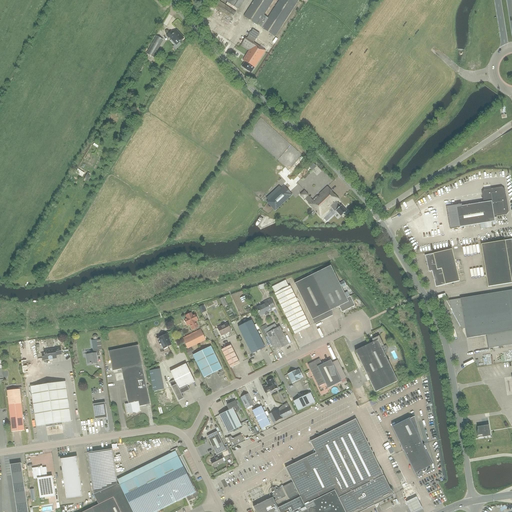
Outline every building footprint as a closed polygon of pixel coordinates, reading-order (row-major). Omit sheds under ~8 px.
[(226,0),(226,1),(238,9),(244,0),(226,0)] [(298,0),(279,0),(267,18),(263,16),(273,0),(254,0),(245,14),(276,35),(298,0)] [(234,17),(237,11),(219,1),(217,5),(221,8),(220,9),(234,17)] [(267,11),(270,13),(277,3),(274,1),(267,11)] [(253,29),(250,34),(256,38),(260,34),(253,29)] [(177,44),(183,39),(176,31),(174,33),(171,31),(167,35),(169,38),(170,37),(177,44)] [(253,43),(256,38),(250,34),(247,38),(253,43)] [(153,58),(163,40),(157,36),(147,54),(153,58)] [(244,61),(245,61),(242,67),(245,69),(251,73),(252,71),(255,67),(265,51),(246,38),(241,45),(249,50),(243,60),(244,61)] [(318,176),(323,171),(318,166),(313,170),(318,176)] [(83,177),(85,173),(78,168),(76,173),(83,177)] [(302,178),(309,171),(306,168),(299,175),(302,178)] [(305,191),(300,195),(304,200),(305,199),(309,203),(309,204),(321,217),(332,206),(336,211),(335,211),(343,220),(350,214),(342,205),(341,206),(337,202),(339,200),(327,187),(313,200),(305,191)] [(456,207),(447,209),(450,229),(460,227),(480,224),(481,229),(492,227),(491,222),(495,221),(494,217),(506,215),(508,212),(505,189),(502,187),(484,190),(482,193),(484,203),(456,207)] [(274,209),(290,195),(284,188),(268,202),(274,209)] [(511,283),(511,239),(481,244),(488,287),(511,283)] [(460,281),(452,249),(425,256),(429,272),(432,271),(436,287),(460,281)] [(349,302),(347,298),(341,287),(339,283),(331,266),(295,283),(315,324),(333,315),(331,311),(339,306),(349,302)] [(310,326),(296,298),(290,286),(275,294),(295,334),(310,326)] [(463,329),(465,328),(467,338),(487,335),(489,348),(511,344),(511,289),(460,298),(460,299),(447,301),(461,327),(463,326),(463,329)] [(355,306),(350,296),(347,298),(349,302),(339,306),(342,312),(355,306)] [(271,309),(275,307),(271,299),(264,302),(265,304),(258,307),(260,311),(258,311),(261,316),(272,310),(271,309)] [(192,330),(198,327),(195,321),(197,320),(195,315),(192,316),(191,314),(186,317),(187,319),(184,320),(187,325),(190,324),(192,330)] [(265,347),(256,329),(252,321),(238,327),(252,354),(265,347)] [(223,325),(217,328),(221,335),(227,333),(227,332),(231,330),(228,324),(223,326),(223,325)] [(289,344),(280,327),(277,328),(275,324),(264,330),(266,333),(275,351),(289,344)] [(206,340),(201,329),(182,338),(188,349),(206,340)] [(168,347),(172,345),(169,339),(169,338),(167,334),(157,339),(160,344),(161,344),(163,348),(167,346),(168,347)] [(375,392),(398,381),(385,354),(387,353),(386,351),(388,350),(386,345),(384,346),(379,336),(372,339),(373,342),(355,351),(375,392)] [(89,356),(87,357),(88,364),(90,363),(90,364),(98,363),(97,356),(100,356),(99,350),(102,349),(100,339),(96,340),(98,349),(95,350),(93,350),(94,354),(89,354),(89,356)] [(127,414),(137,412),(137,413),(141,411),(140,407),(150,404),(142,365),(141,361),(138,345),(109,351),(111,361),(113,371),(121,369),(129,404),(125,404),(127,414)] [(240,363),(232,348),(231,345),(222,350),(230,368),(240,363)] [(222,369),(212,348),(211,346),(202,351),(200,350),(198,351),(197,353),(193,355),(204,378),(206,377),(207,378),(209,378),(210,377),(211,376),(210,374),(222,369)] [(343,347),(336,350),(341,361),(348,358),(346,354),(348,353),(346,350),(344,350),(343,347)] [(44,354),(42,354),(43,360),(49,359),(49,360),(53,359),(53,358),(56,358),(56,355),(61,354),(60,348),(55,348),(55,349),(44,351),(45,353),(44,353),(44,354)] [(341,380),(331,360),(322,364),(319,359),(308,365),(319,387),(326,383),(328,388),(342,382),(341,380)] [(159,363),(162,370),(169,367),(167,360),(159,363)] [(187,386),(195,382),(186,364),(170,372),(174,380),(169,383),(179,401),(184,399),(181,394),(189,390),(187,386)] [(160,369),(150,371),(154,391),(164,389),(160,369)] [(303,377),(299,370),(296,372),(295,371),(288,374),(293,383),(300,380),(299,379),(303,377)] [(360,372),(349,377),(360,400),(371,394),(360,372)] [(273,379),(267,382),(268,384),(262,387),(266,393),(271,391),(278,388),(273,379)] [(65,381),(31,387),(36,426),(46,425),(46,427),(62,425),(62,423),(71,421),(65,381)] [(7,391),(12,432),(24,431),(21,395),(22,394),(21,388),(16,388),(16,390),(7,391)] [(315,402),(310,393),(293,401),(298,411),(315,402)] [(248,394),(241,397),(247,408),(253,405),(248,394)] [(239,409),(235,402),(227,406),(229,410),(219,415),(228,433),(242,427),(236,414),(240,411),(239,409)] [(107,418),(105,403),(93,404),(95,419),(107,418)] [(270,424),(261,406),(252,411),(261,429),(270,424)] [(283,418),(293,414),(289,407),(280,411),(279,409),(271,413),(276,422),(283,418)] [(414,417),(393,427),(417,477),(436,468),(428,443),(423,445),(414,417)] [(359,511),(393,495),(356,419),(310,442),(316,453),(344,510),(349,510),(349,511),(359,511)] [(477,427),(478,429),(477,431),(477,433),(477,435),(478,436),(478,438),(490,436),(489,425),(477,427)] [(226,450),(217,432),(207,436),(216,455),(219,454),(222,452),(226,450)] [(231,446),(244,440),(241,434),(233,438),(231,435),(227,437),(231,446)] [(112,449),(88,453),(94,495),(118,484),(112,449)] [(224,457),(222,452),(219,454),(220,456),(211,461),(214,467),(224,462),(222,459),(224,457)] [(344,510),(316,453),(286,468),(291,479),(293,483),(286,486),(286,485),(281,488),(281,489),(278,490),(281,498),(279,499),(277,498),(276,500),(274,501),(273,498),(268,500),(253,507),(255,511),(349,511),(349,510),(344,510)] [(118,484),(94,495),(99,505),(114,497),(120,511),(155,511),(187,497),(188,499),(190,500),(196,497),(197,496),(197,495),(197,494),(197,493),(192,481),(191,482),(178,456),(120,485),(118,484)] [(77,457),(61,459),(67,499),(82,496),(77,457)] [(28,511),(21,463),(10,465),(17,511),(28,511)] [(46,468),(46,467),(41,468),(40,467),(32,468),(32,469),(34,479),(37,478),(40,498),(55,496),(52,476),(47,477),(46,468)] [(417,496),(406,502),(411,511),(415,511),(423,508),(417,496)] [(99,505),(91,508),(92,511),(120,511),(114,497),(99,505)]
